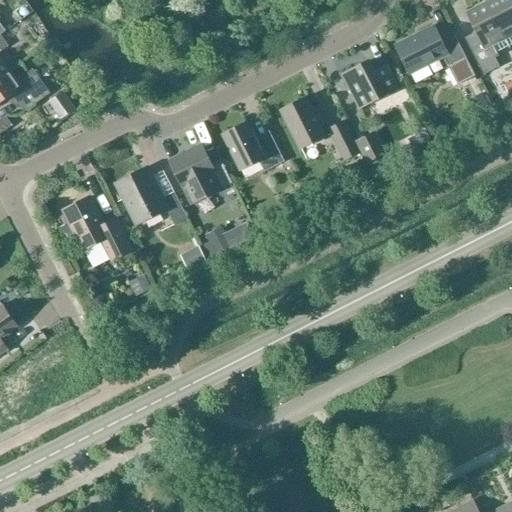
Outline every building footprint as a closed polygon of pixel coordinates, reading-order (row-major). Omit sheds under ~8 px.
[(489,0),(485,2),(508,47),(511,44),(511,3),(510,0),(489,0)] [(508,47),(485,2),(465,13),(475,33),(464,39),(482,76),(499,68),(494,59),(498,57),(496,53),(508,47)] [(19,23),(31,13),(25,3),(12,13),(19,23)] [(434,28),(395,48),(408,74),(411,73),(416,83),(432,75),(427,65),(442,57),(457,87),(475,78),(453,36),(441,42),(434,28)] [(0,78),(9,72),(0,58),(0,78)] [(341,76),(359,110),(398,90),(386,67),(374,73),(368,62),(341,76)] [(9,72),(0,78),(0,104),(12,95),(24,113),(50,95),(32,70),(16,81),(9,72)] [(62,93),(48,103),(60,119),(74,110),(62,93)] [(468,102),(476,118),(490,111),(482,95),(468,102)] [(280,111),(300,150),(325,138),(304,99),(280,111)] [(328,130),(344,161),(358,154),(342,122),(328,130)] [(258,162),(264,173),(284,162),(271,138),(259,145),(248,123),(221,136),(239,172),(258,162)] [(358,146),(371,176),(390,168),(381,149),(376,151),(371,140),(358,146)] [(168,162),(182,188),(190,205),(231,184),(220,161),(211,166),(201,146),(168,162)] [(165,208),(174,226),(187,219),(173,193),(161,199),(147,171),(117,187),(135,223),(165,208)] [(305,194),(289,202),(295,215),(311,207),(305,194)] [(68,223),(59,228),(67,244),(76,240),(82,251),(100,241),(110,261),(131,250),(116,220),(103,226),(89,198),(62,212),(68,223)] [(209,259),(252,237),(246,224),(203,246),(209,259)] [(187,270),(204,261),(198,248),(181,256),(187,270)] [(135,296),(150,289),(144,276),(128,284),(135,296)] [(116,293),(106,298),(111,308),(121,303),(116,293)] [(0,341),(0,340),(17,327),(1,306),(0,306),(0,355),(7,351),(0,341)] [(451,511),(476,511),(471,502),(451,511)] [(511,511),(511,507),(510,503),(492,511),(511,511)]
